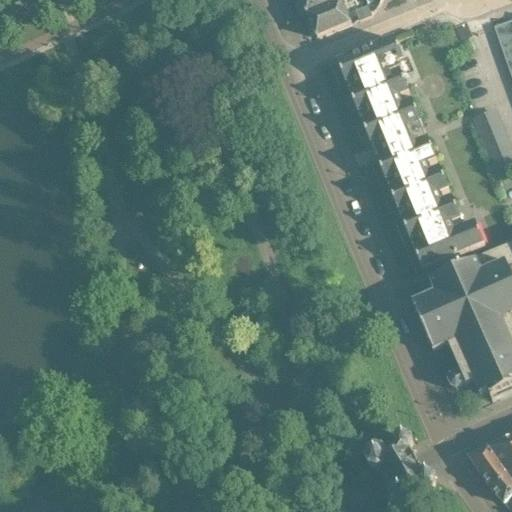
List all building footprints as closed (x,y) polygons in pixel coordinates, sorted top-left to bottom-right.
[(341,0),(302,0),(308,14),(309,17),(343,3),(341,0)] [(343,3),(309,17),(318,39),(352,26),(343,3)] [(373,17),(371,11),(368,6),(355,11),(358,17),(360,22),(373,17)] [(511,22),(495,28),(511,77),(511,22)] [(403,58),(396,40),(338,63),(423,272),(442,265),(485,248),(476,224),(465,229),(398,67),(405,64),(403,58)] [(155,69),(163,89),(178,83),(170,64),(155,69)] [(511,165),(511,147),(497,110),(473,120),(495,173),(511,165)] [(436,295),(431,297),(413,305),(416,313),(415,313),(416,316),(417,315),(429,343),(428,343),(429,346),(430,345),(434,353),(450,346),(461,372),(451,377),(448,382),(452,389),(457,391),(475,383),(481,398),(489,395),(493,403),(511,393),(511,277),(507,268),(511,265),(511,244),(477,260),(478,263),(430,284),(436,295)] [(384,451),(376,449),(369,454),(367,462),(371,469),(380,471),(383,476),(389,488),(392,493),(390,502),(395,509),(403,510),(411,506),(413,498),(411,495),(423,489),(424,489),(425,490),(426,491),(427,491),(429,491),(430,491),(431,490),(432,490),(434,488),(435,487),(435,486),(436,484),(436,482),(435,481),(435,479),(434,478),(433,477),(431,476),(430,476),(428,476),(426,476),(425,476),(424,477),(421,473),(410,451),(411,450),(412,449),(413,448),(413,446),(413,444),(413,442),(412,441),(411,440),(410,438),(408,437),(405,437),(404,437),(402,437),(401,438),(400,439),(399,439),(398,441),(398,442),(397,443),(397,445),(397,446),(398,447),(387,453),(384,451)] [(511,439),(490,449),(510,478),(511,480),(511,439)] [(510,478),(490,449),(469,458),(470,459),(492,491),(510,478)] [(511,497),(511,480),(510,478),(492,491),(504,505),(511,497)]
